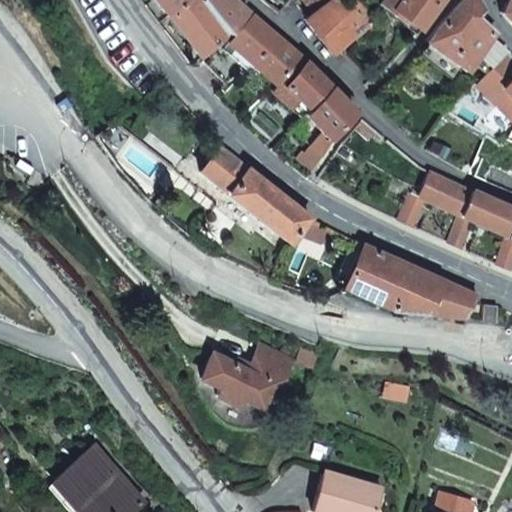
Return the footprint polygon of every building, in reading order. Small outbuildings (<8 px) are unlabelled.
[(155,0),(167,15),(185,0),(155,0)] [(185,0),(167,15),(202,56),(223,38),(228,32),(201,0),(185,0)] [(201,0),(228,32),(247,12),(233,0),(201,0)] [(305,0),(316,11),(330,0),(305,0)] [(330,0),(316,11),(306,18),(333,54),(340,48),(371,26),(377,21),(360,0),(357,0),(347,11),(339,0),(330,0)] [(390,13),(394,8),(394,7),(399,0),(382,0),(379,4),(390,13)] [(394,8),(418,28),(441,0),(399,0),(394,7),(394,8)] [(476,0),(461,0),(424,44),(466,73),(481,52),(488,57),(500,41),(475,16),(482,8),(476,0)] [(511,0),(503,0),(498,10),(511,25),(511,0)] [(275,84),(300,57),(251,14),(227,42),(275,84)] [(371,26),(340,48),(371,79),(397,54),(371,26)] [(222,47),(207,62),(227,83),(242,67),(222,47)] [(282,89),(306,110),(329,86),(306,62),(282,89)] [(511,76),(501,87),(511,98),(511,76)] [(306,110),(301,115),(320,130),(318,132),(309,143),(301,155),(313,164),(320,153),(330,138),(353,111),(329,86),(306,110)] [(244,110),(236,116),(243,123),(249,117),(244,110)] [(494,142),(503,146),(505,140),(503,139),(497,136),(494,142)] [(288,241),(295,232),(307,219),(219,148),(200,171),(288,241)] [(511,209),(469,191),(423,171),(413,188),(409,195),(407,194),(396,216),(411,222),(422,202),(456,217),(446,237),(460,244),(471,223),(504,238),(494,261),(508,267),(511,258),(511,209)] [(307,219),(295,232),(319,244),(331,240),(336,232),(307,219)] [(219,255),(270,278),(282,253),(234,227),(219,255)] [(475,295),(361,244),(342,287),(393,311),(462,317),(469,299),(475,295)] [(481,303),(479,319),(494,321),(495,304),(481,303)] [(241,403),(259,412),(271,388),(278,391),(291,364),(259,350),(249,370),(236,364),(234,370),(210,358),(199,384),(218,392),(214,400),(237,411),(241,403)] [(295,365),(311,370),(317,357),(300,352),(295,365)] [(384,394),(393,395),(395,381),(387,380),(384,394)] [(410,384),(395,381),(393,395),(408,398),(410,384)] [(91,448),(53,481),(81,511),(129,511),(139,503),(91,448)] [(374,511),(381,484),(324,471),(316,509),(331,511),(374,511)] [(468,511),(471,503),(441,493),(435,511),(468,511)]
